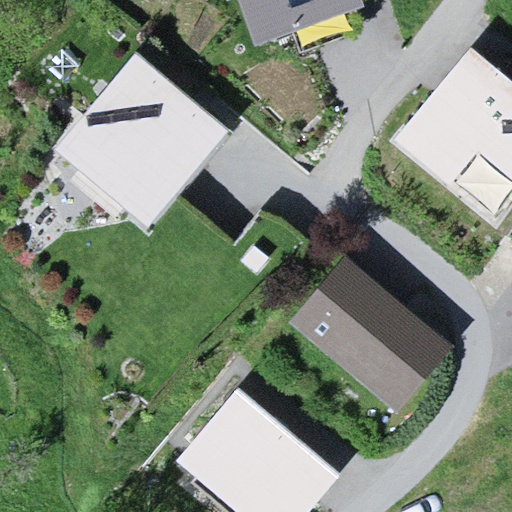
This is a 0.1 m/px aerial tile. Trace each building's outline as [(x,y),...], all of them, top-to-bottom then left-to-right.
[(243,0),(260,45),(373,4),(371,0),(243,0)] [(243,115),(132,37),(52,150),(163,228),(243,115)] [(511,214),(511,73),(478,46),(399,140),(502,226),(511,214)] [(351,256),(296,316),(402,412),(457,352),(351,256)] [(317,511),(346,480),(240,386),(176,458),(236,511),(317,511)]
